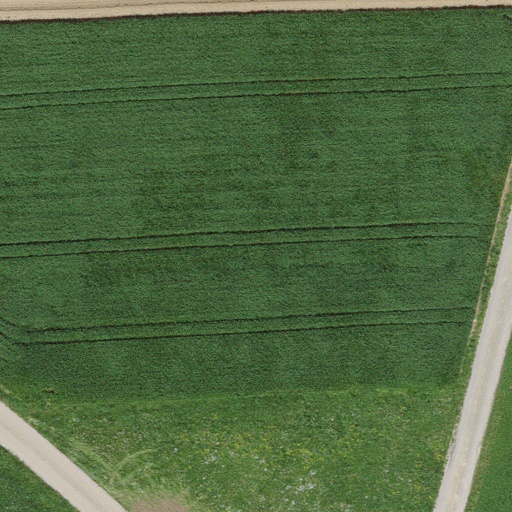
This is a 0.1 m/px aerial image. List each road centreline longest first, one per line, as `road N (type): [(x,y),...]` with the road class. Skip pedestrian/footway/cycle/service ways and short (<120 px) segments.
road 1 (unclassified): [(511,264),(447,511)]
road 2 (track): [(0,424),(100,511)]
